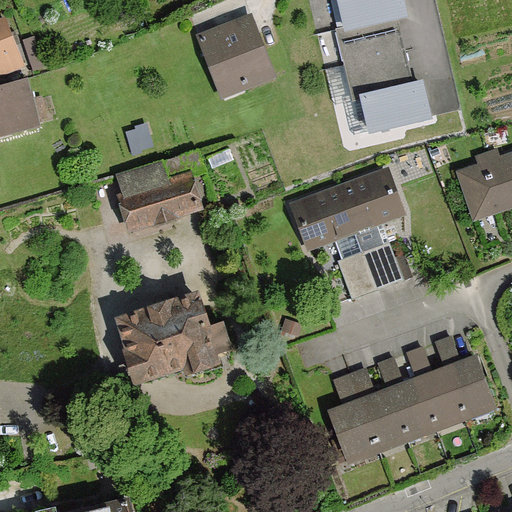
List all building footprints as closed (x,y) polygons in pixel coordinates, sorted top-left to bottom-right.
[(328,0),(360,136),(433,119),(425,83),(411,86),(395,21),(409,18),(405,0),(328,0)] [(222,104),(277,83),(252,18),(197,39),(222,104)] [(0,84),(26,75),(5,21),(0,22),(0,84)] [(0,142),(39,133),(26,83),(0,89),(0,142)] [(474,223),(511,211),(511,156),(458,173),(474,223)] [(307,255),(406,216),(388,169),(288,207),(307,255)] [(120,237),(202,212),(192,180),(110,204),(120,237)] [(115,323),(135,387),(181,372),(185,384),(220,372),(216,361),(230,356),(220,324),(205,328),(195,297),(115,323)] [(351,468),(495,413),(473,354),(328,410),(351,468)]
